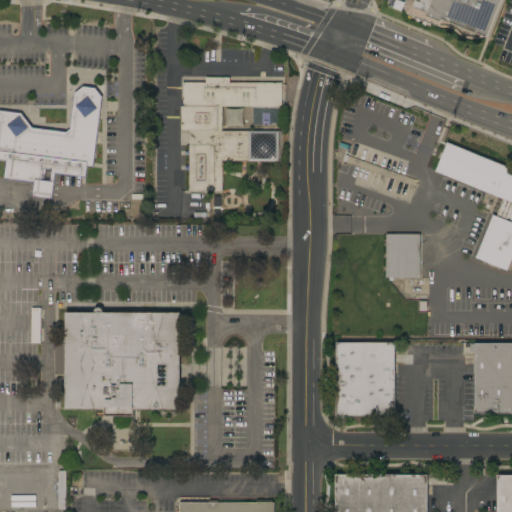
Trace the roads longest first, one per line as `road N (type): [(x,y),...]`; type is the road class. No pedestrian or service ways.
road 1 (tertiary): [(310,171),(305,511)]
road 2 (residential): [(511,449),(306,449)]
road 3 (primary): [(329,55),(511,125)]
